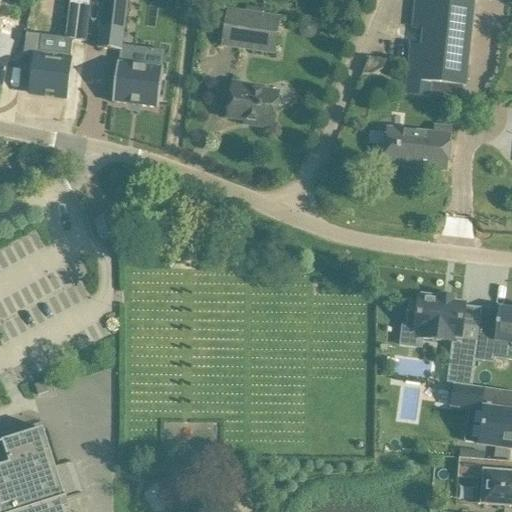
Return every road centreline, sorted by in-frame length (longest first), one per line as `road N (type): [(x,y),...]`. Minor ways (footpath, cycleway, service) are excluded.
road 1 (residential): [(511,259),(348,240),(158,166),(93,150)]
road 2 (residential): [(0,222),(75,181),(93,150)]
